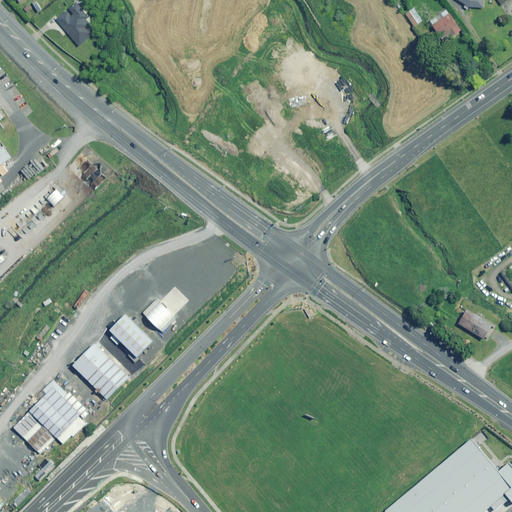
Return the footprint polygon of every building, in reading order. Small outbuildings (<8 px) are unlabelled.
[(458,0),(469,7),(483,8),(483,0),(458,0)] [(89,18),(77,3),(57,20),(79,47),(97,32),(87,20),(89,18)] [(422,21),(414,9),(406,14),(414,26),(422,21)] [(449,13),(440,20),(433,25),(445,42),(461,30),(449,13)] [(327,73),(330,71),(326,62),(322,63),(316,66),(310,53),(289,62),(295,74),(290,76),(295,86),(298,85),(302,93),(314,88),(310,80),(327,73)] [(229,80),(217,71),(213,78),(225,86),(229,80)] [(337,114),(326,91),(317,95),(318,97),(311,100),(320,121),(337,114)] [(4,102),(0,104),(0,112),(8,124),(15,118),(4,102)] [(288,136),(281,130),(278,134),(285,140),(288,136)] [(273,140),(262,131),(249,148),(260,156),(273,140)] [(307,153),(298,145),(292,151),(302,159),(307,153)] [(22,160),(13,149),(0,158),(0,170),(3,174),(22,160)] [(310,184),(300,176),(298,175),(293,182),(281,197),(294,206),(310,184)] [(274,192),(267,187),(263,194),(270,198),(274,192)] [(64,197),(57,190),(48,199),(55,206),(64,197)] [(511,274),(508,268),(501,274),(511,290),(511,274)] [(501,329),(473,311),(464,324),(492,342),(501,329)] [(158,343),(130,317),(113,335),(141,361),(158,343)] [(132,379),(96,347),(75,369),(111,402),(132,379)] [(82,417),(54,391),(31,416),(60,441),(82,417)] [(477,440),(393,510),(394,511),(482,511),(508,490),(511,494),(511,462),(503,471),(477,440)]
